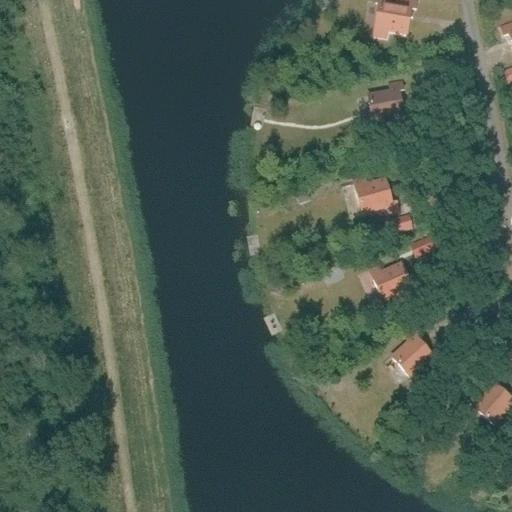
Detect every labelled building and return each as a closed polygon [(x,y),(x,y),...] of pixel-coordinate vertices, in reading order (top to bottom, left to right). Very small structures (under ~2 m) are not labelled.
[(379,4),(374,36),(385,38),(386,31),(406,34),(410,10),(414,11),(416,3),(397,0),(396,7),(379,4)] [(511,25),(501,30),(503,37),(508,35),(511,46),(511,25)] [(511,84),(511,68),(502,73),(508,86),(511,84)] [(367,97),(373,130),(384,128),(383,121),(402,117),(398,92),(403,92),(401,84),(389,86),(390,93),(367,97)] [(386,134),(373,137),(376,153),(389,151),(386,134)] [(353,183),(361,215),(384,208),(386,215),(398,211),(396,204),(391,205),(385,181),(365,186),(363,180),(353,183)] [(404,232),(400,217),(387,221),(390,235),(404,232)] [(429,239),(410,247),(415,258),(433,250),(429,239)] [(369,272),(382,302),(398,295),(400,301),(417,294),(414,287),(410,289),(400,266),(382,274),(379,267),(369,272)] [(419,336),(414,330),(404,338),(409,343),(391,359),(414,384),(422,376),(417,371),(432,357),(415,339),(419,336)] [(459,360),(449,349),(439,360),(449,370),(459,360)] [(511,401),(493,386),(473,410),(493,426),(508,408),(511,411),(511,401)]
